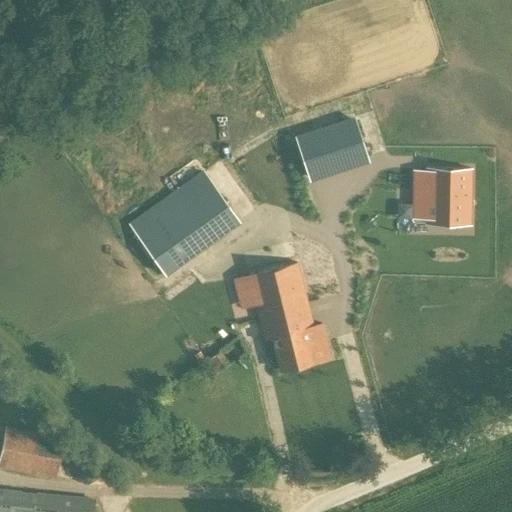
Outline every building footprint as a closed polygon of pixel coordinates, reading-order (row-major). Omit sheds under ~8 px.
[(338,137),(349,158),(364,151),(345,116),(335,122),(342,135),(338,137)] [(128,224),(165,277),(272,201),(235,148),(128,224)] [(413,193),(407,226),(451,233),(460,178),(416,171),(416,173),(403,171),(400,190),(413,193)] [(256,305),(264,339),(272,337),(280,370),(329,357),(320,324),(312,326),(296,263),(238,278),(245,307),(256,305)] [(0,451),(0,466),(55,478),(62,448),(40,444),(41,435),(5,428),(0,451)] [(0,511),(92,511),(94,499),(0,489),(0,511)]
